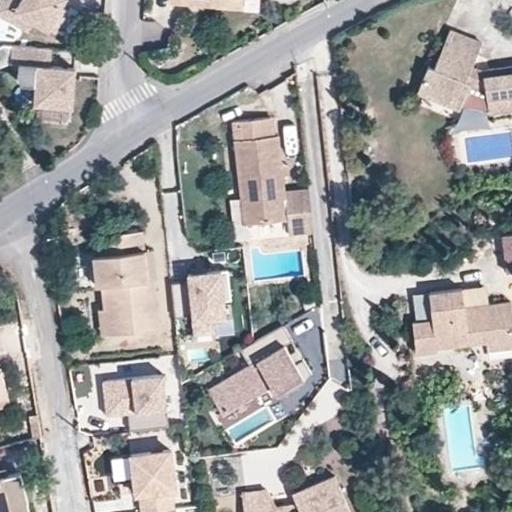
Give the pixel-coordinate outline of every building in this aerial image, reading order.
[(58,3),(60,0),(0,0),(0,10),(28,26),(33,17),(53,28),(66,7),(58,3)] [(470,38),(450,30),(448,35),(464,42),(464,41),(470,38)] [(511,66),(484,71),(472,66),(482,43),(470,38),(464,41),(464,42),(448,35),(434,68),(428,66),(418,92),(460,109),(462,105),(489,110),(490,112),(511,108),(511,66)] [(71,103),(74,64),(49,62),(50,45),(5,42),(0,44),(0,64),(10,59),(18,59),(17,73),(21,80),(34,81),(32,100),(71,103)] [(314,231),(310,192),(284,192),(282,177),(280,165),(278,135),(271,131),(271,117),(246,120),(249,139),(237,140),(245,224),(287,220),(287,232),(314,231)] [(235,121),(237,140),(249,139),(246,120),(235,121)] [(280,165),(282,177),(289,176),(286,165),(280,165)] [(147,280),(143,231),(98,235),(100,255),(94,256),(97,285),(102,284),(107,333),(160,328),(158,311),(153,311),(152,295),(157,294),(155,279),(147,280)] [(511,270),(511,232),(502,234),(507,271),(511,270)] [(228,273),(187,277),(187,283),(191,317),(193,339),(235,335),(228,273)] [(191,317),(187,283),(171,284),(175,318),(191,317)] [(489,303),(487,285),(462,288),(464,306),(489,303)] [(511,346),(511,307),(511,300),(489,303),(464,306),(462,288),(429,291),(433,319),(417,321),(413,321),(417,353),(438,350),(438,347),(487,341),(488,349),(511,346)] [(433,319),(429,291),(413,293),(417,321),(433,319)] [(288,322),(243,348),(251,363),(209,386),(224,413),(275,384),(282,396),(312,379),(314,369),(306,355),(298,361),(286,344),(296,337),(288,322)] [(0,399),(9,398),(3,371),(0,371),(0,399)] [(106,417),(128,415),(167,411),(164,376),(102,381),(106,417)] [(169,427),(167,411),(128,415),(130,431),(169,427)] [(174,488),(169,449),(130,454),(135,493),(140,493),(143,511),(173,508),(170,488),(174,488)] [(0,469),(0,476),(8,475),(6,468),(0,469)] [(30,511),(21,471),(8,475),(0,476),(0,511),(30,511)] [(350,511),(335,476),(292,494),(300,510),(295,511),(277,511),(276,502),(267,490),(242,493),(244,511),(350,511)]
